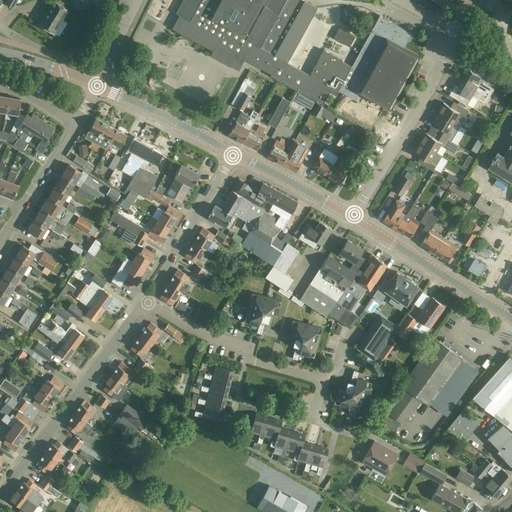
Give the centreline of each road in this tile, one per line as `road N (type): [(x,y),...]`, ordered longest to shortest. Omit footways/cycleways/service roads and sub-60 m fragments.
road 1 (residential): [(145,302),(0,492)]
road 2 (residential): [(352,218),(420,108),(452,33)]
road 3 (residential): [(322,380),(254,361),(145,302)]
road 4 (secondary): [(511,320),(352,218)]
road 5 (residential): [(234,153),(145,302)]
road 6 (secondary): [(234,153),(97,86)]
road 7 (secondary): [(352,218),(234,153)]
